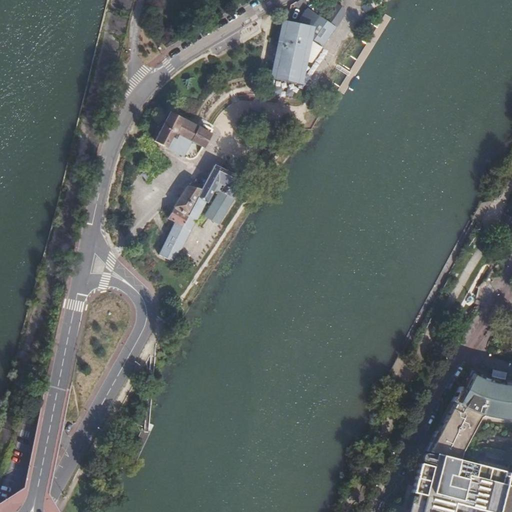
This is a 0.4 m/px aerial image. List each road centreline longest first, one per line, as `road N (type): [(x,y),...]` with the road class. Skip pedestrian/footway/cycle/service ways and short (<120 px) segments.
road 1 (unclassified): [(275,0),(138,91),(105,163),(89,237)]
road 2 (unclassified): [(40,511),(142,326),(143,301),(132,287)]
road 3 (unclassified): [(79,282),(38,484)]
road 4 (residential): [(377,511),(466,351)]
